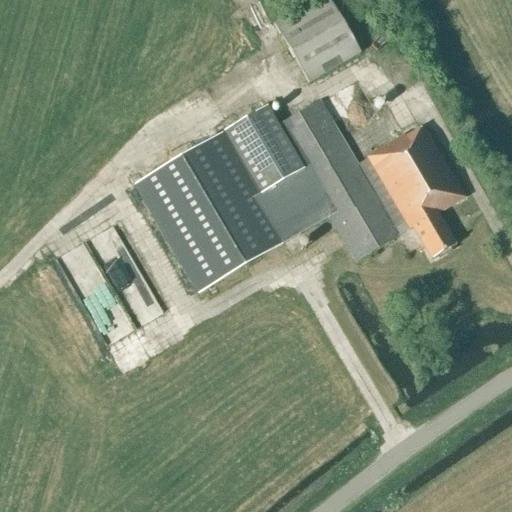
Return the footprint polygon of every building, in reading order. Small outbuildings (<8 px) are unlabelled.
[(241,0),(256,23),(268,15),(259,0),(241,0)] [(308,84),(360,54),(327,0),(316,0),(273,26),(308,84)] [(399,62),(388,68),(403,91),(414,85),(399,62)] [(367,158),(368,160),(357,167),(319,104),(277,129),(266,109),(135,187),(198,295),(291,240),(271,205),(309,182),(357,262),(399,237),(395,231),(406,224),(410,231),(413,229),(432,261),(456,246),(437,215),(464,198),(423,129),(405,139),(404,136),(367,158)] [(143,340),(169,324),(120,243),(124,272),(113,278),(117,302),(124,314),(125,317),(139,340),(114,355),(115,368),(124,381),(132,380),(155,366),(154,357),(143,340)]
